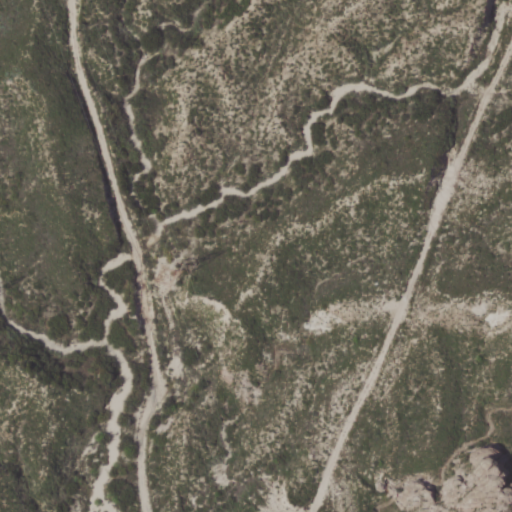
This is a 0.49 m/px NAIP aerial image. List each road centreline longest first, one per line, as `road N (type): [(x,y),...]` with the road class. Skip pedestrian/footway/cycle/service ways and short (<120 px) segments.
road 1 (track): [(72,0),(74,58),(136,259),(158,371),(143,414),(145,511)]
road 2 (track): [(310,511),(511,39)]
